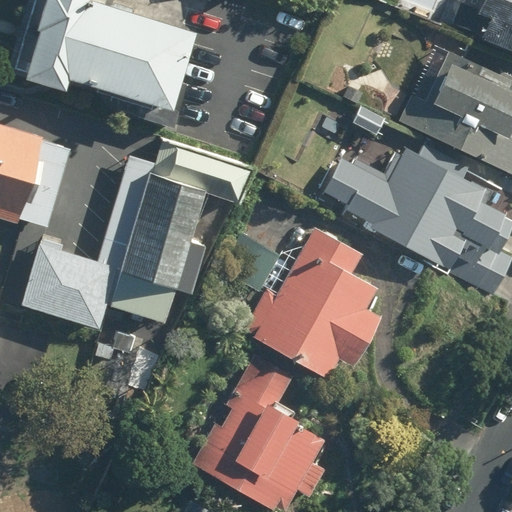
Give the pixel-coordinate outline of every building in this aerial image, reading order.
[(100,0),(54,0),(27,83),(73,98),(78,83),(175,114),(200,37),(99,5),(100,0)] [(511,0),(458,0),(450,24),(480,35),(479,38),(511,49),(511,0)] [(511,78),(434,41),(397,118),(511,173),(511,78)] [(50,119),(0,102),(0,201),(21,209),(50,119)] [(358,103),(350,120),(374,132),(382,116),(358,103)] [(35,241),(18,302),(96,325),(103,300),(162,317),(172,283),(187,288),(202,239),(186,234),(199,188),(234,198),(244,164),(155,138),(149,161),(126,154),(96,259),(35,241)] [(353,162),(338,155),(320,190),(344,202),(342,208),(368,221),(367,223),(443,262),(441,267),(493,293),(511,256),(494,248),(510,216),(497,210),(499,207),(481,198),(488,185),(460,172),(464,164),(421,142),(416,151),(402,144),(388,172),(356,156),(353,162)] [(259,295),(241,327),(324,373),(334,356),(350,365),(377,314),(364,307),(377,285),(352,272),(364,251),(313,223),(303,242),(291,236),(281,253),(260,292),(259,295)] [(181,457),(186,459),(267,507),(269,504),(278,509),(292,485),(305,493),(322,465),(314,461),(326,440),(290,419),(294,413),(274,402),(291,374),(252,352),(223,402),(216,398),(181,457)] [(216,511),(189,495),(179,511),(216,511)]
